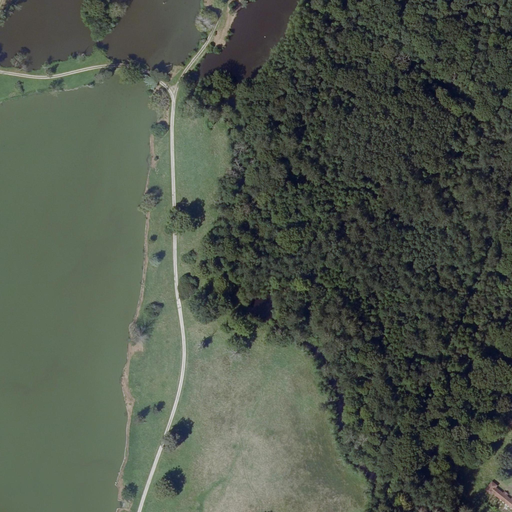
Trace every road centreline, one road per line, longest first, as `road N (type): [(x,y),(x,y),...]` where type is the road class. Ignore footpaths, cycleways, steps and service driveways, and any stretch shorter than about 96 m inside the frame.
road 1 (unclassified): [(173,90),(182,362),(137,511)]
road 2 (unclassified): [(0,71),(45,78),(119,65),(173,90)]
